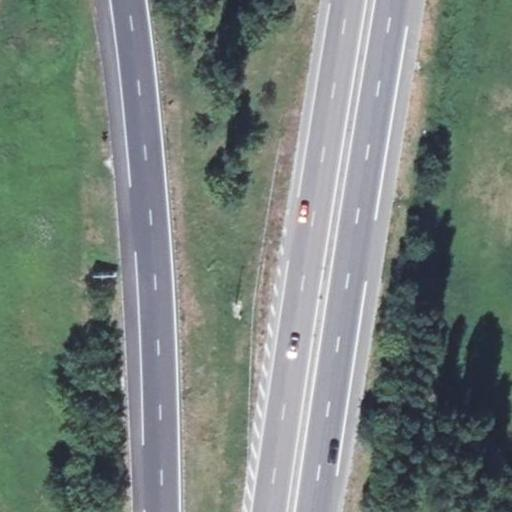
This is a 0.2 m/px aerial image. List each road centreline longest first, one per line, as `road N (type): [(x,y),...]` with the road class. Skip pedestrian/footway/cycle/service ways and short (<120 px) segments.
road 1 (motorway): [(313,511),(393,0)]
road 2 (motorway): [(345,0),(266,511)]
road 3 (motorway): [(123,0),(146,215),(159,511)]
